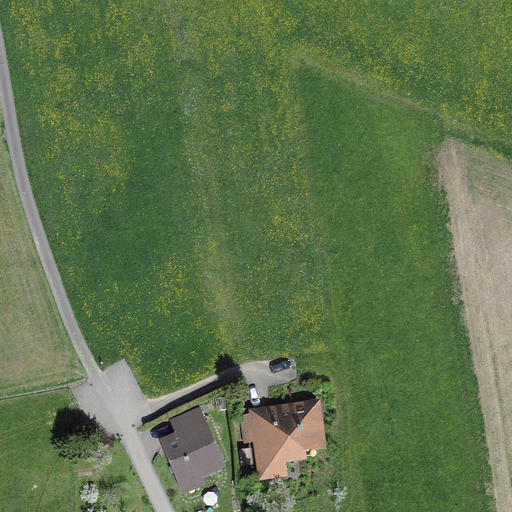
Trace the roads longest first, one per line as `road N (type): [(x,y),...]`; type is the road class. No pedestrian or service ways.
road 1 (track): [(0,56),(18,161),(55,287),(109,398)]
road 2 (residential): [(109,398),(166,511)]
